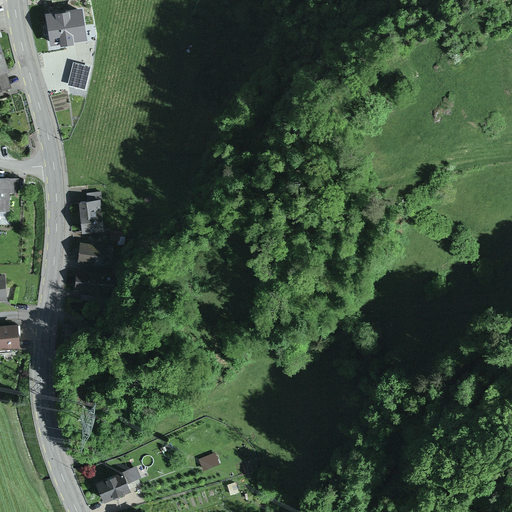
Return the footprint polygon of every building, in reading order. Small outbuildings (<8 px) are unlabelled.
[(83,8),(46,14),(50,46),(88,40),(83,8)] [(1,53),(0,52),(0,80),(8,77),(9,77),(1,53)] [(91,66),(73,62),(68,86),(85,90),(91,66)] [(8,77),(0,80),(0,94),(12,91),(8,77)] [(20,177),(0,176),(0,208),(10,209),(11,190),(20,190),(20,177)] [(102,194),(86,195),(87,203),(103,202),(102,194)] [(100,205),(79,207),(82,237),(103,235),(100,205)] [(123,233),(111,233),(111,242),(118,242),(118,246),(125,246),(125,238),(123,238),(123,233)] [(105,247),(81,245),(78,266),(83,266),(83,268),(103,270),(105,247)] [(114,248),(105,247),(103,270),(114,271),(115,262),(112,262),(114,248)] [(113,278),(77,273),(75,294),(110,299),(113,278)] [(19,323),(0,324),(0,347),(21,347),(19,323)] [(217,452),(199,459),(204,470),(221,463),(217,452)] [(136,467),(98,481),(105,501),(144,487),(136,467)]
